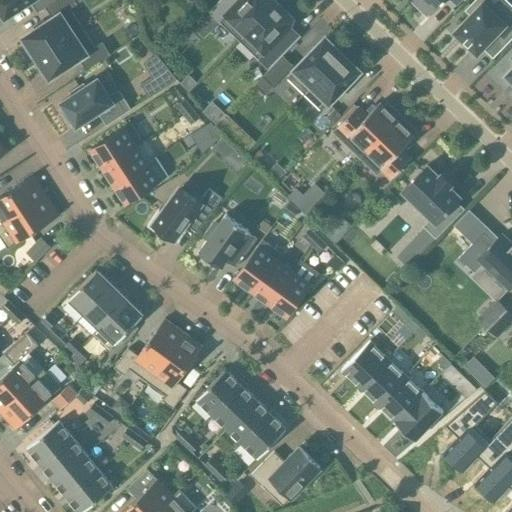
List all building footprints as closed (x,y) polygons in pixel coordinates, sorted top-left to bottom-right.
[(0,0),(0,16),(3,14),(5,17),(31,0),(38,12),(46,7),(56,0),(0,0)] [(53,18),(24,37),(37,57),(83,27),(70,9),(78,4),(83,0),(56,0),(46,7),(53,18)] [(211,12),(196,28),(204,37),(220,21),(239,40),(276,2),(274,0),(220,0),(210,11),(211,12)] [(414,0),(428,13),(428,14),(429,15),(443,0),(452,0),(457,4),(461,0),(414,0)] [(457,30),(456,31),(465,41),(477,53),(496,33),(506,42),(507,41),(511,36),(511,6),(505,0),(503,0),(497,7),(489,0),(477,0),(468,10),(472,14),(457,30)] [(276,2),(239,40),(269,68),(298,38),(285,25),(292,18),(276,2)] [(83,27),(37,57),(50,78),(79,58),(87,70),(111,54),(102,41),(95,46),(83,27)] [(305,94),(343,54),(325,37),(287,77),(305,94)] [(360,71),(343,54),(305,94),(322,110),(360,71)] [(283,55),(263,76),(273,86),(293,65),(283,55)] [(149,97),(177,79),(167,67),(141,84),(149,97)] [(107,124),(131,108),(119,89),(109,95),(98,78),(85,86),(83,82),(69,91),(72,95),(61,102),(64,106),(60,109),(70,124),(74,121),(77,126),(98,112),(107,124)] [(184,114),(193,108),(185,99),(177,105),(184,114)] [(360,157),(401,115),(388,103),(385,107),(380,102),(367,115),(358,106),(333,131),(360,157)] [(200,117),(193,108),(184,114),(192,124),(200,117)] [(413,127),(401,115),(360,157),(377,174),(381,170),(391,179),(412,158),(402,148),(414,135),(410,131),(413,127)] [(131,122),(91,148),(104,167),(135,146),(136,147),(144,142),(131,122)] [(213,143),(223,136),(217,128),(207,135),(213,143)] [(135,146),(104,167),(115,184),(147,163),(146,163),(136,147),(135,146)] [(147,163),(115,184),(127,203),(159,182),(167,177),(169,176),(157,157),(147,163)] [(424,226),(437,238),(465,209),(457,201),(461,197),(450,186),(452,183),(442,173),(439,176),(428,165),(406,187),(403,190),(432,218),(424,226)] [(0,197),(0,225),(43,198),(47,195),(34,175),(0,197)] [(163,212),(159,209),(148,225),(167,239),(170,235),(174,238),(186,223),(198,231),(222,198),(209,188),(199,202),(180,188),(163,212)] [(43,198),(0,225),(0,235),(8,248),(59,215),(47,195),(43,198)] [(290,203),(284,212),(293,218),(300,209),(290,203)] [(468,210),(453,225),(472,243),(459,257),(474,272),(483,262),(497,276),(490,283),(502,295),(509,288),(511,285),(511,244),(511,245),(502,235),(495,242),(485,232),(488,230),(468,210)] [(205,237),(208,239),(199,251),(222,267),(227,259),(237,266),(258,238),(248,231),(249,230),(226,213),(219,224),(215,222),(205,237)] [(311,244),(319,236),(310,228),(303,235),(311,244)] [(327,245),(319,236),(311,244),(320,252),(327,245)] [(29,251),(27,253),(36,262),(51,247),(41,238),(36,243),(29,251)] [(276,260),(277,260),(282,253),(263,239),(235,277),(253,291),(276,260)] [(292,272),(277,260),(276,260),(253,291),(270,303),(292,272)] [(69,297),(85,313),(113,284),(97,269),(69,297)] [(311,285),(292,272),(270,303),(288,316),(311,285)] [(85,313),(99,327),(100,327),(128,299),(113,284),(85,313)] [(144,314),(128,299),(100,327),(99,327),(94,332),(110,348),(116,343),(144,314)] [(497,336),(511,320),(511,312),(498,299),(479,319),(497,336)] [(2,307),(10,316),(17,308),(9,300),(2,307)] [(17,308),(10,316),(19,324),(26,316),(17,308)] [(57,321),(49,313),(42,320),(50,329),(57,321)] [(410,317),(405,323),(413,332),(419,326),(410,317)] [(148,381),(184,332),(165,318),(139,355),(129,348),(115,367),(125,375),(130,368),(148,381)] [(419,326),(413,332),(422,340),(428,334),(419,326)] [(15,364),(0,378),(0,410),(3,408),(45,369),(30,353),(39,344),(28,332),(5,353),(15,364)] [(203,346),(184,332),(148,381),(167,395),(163,400),(173,407),(188,388),(178,381),(203,346)] [(67,345),(75,353),(82,346),(74,337),(67,345)] [(371,339),(343,368),(361,386),(389,357),(371,339)] [(82,346),(75,353),(84,361),(91,354),(82,346)] [(443,355),(438,360),(446,369),(452,363),(443,355)] [(389,357),(361,386),(378,403),(407,374),(389,357)] [(452,363),(446,369),(455,377),(461,371),(452,363)] [(3,408),(0,410),(0,411),(15,427),(16,428),(61,387),(45,369),(3,408)] [(197,399),(213,414),(242,384),(225,369),(197,399)] [(407,374),(378,403),(395,420),(396,420),(424,392),(423,391),(407,374)] [(69,384),(52,401),(60,409),(77,393),(69,384)] [(213,414),(227,428),(256,399),(242,384),(213,414)] [(446,452),(443,455),(454,465),(457,463),(464,470),(478,455),(477,454),(491,440),(491,439),(476,425),(498,402),(485,390),(446,424),(459,437),(445,451),(446,452)] [(395,420),(415,440),(444,410),(424,391),(423,391),(424,392),(396,420),(395,420)] [(131,404),(120,396),(112,407),(123,415),(131,404)] [(227,428),(242,443),(271,413),(256,399),(227,428)] [(98,418),(104,410),(94,403),(88,411),(98,418)] [(104,410),(98,418),(107,425),(113,416),(104,410)] [(287,428),(271,413),(242,443),(258,458),(287,428)] [(477,483),(475,485),(485,496),(488,493),(495,500),(509,485),(511,481),(511,452),(511,450),(511,417),(491,439),(491,440),(477,454),(478,455),(490,467),(476,482),(477,483)] [(41,464),(73,437),(59,420),(27,446),(41,464)] [(122,436),(132,443),(138,434),(128,427),(122,436)] [(176,436),(184,444),(191,436),(183,428),(176,436)] [(138,434),(132,443),(141,450),(147,441),(138,434)] [(191,436),(184,444),(193,452),(200,445),(191,436)] [(86,453),(73,437),(41,464),(54,479),(86,453)] [(320,467),(300,447),(286,462),(274,451),(252,474),(283,505),(320,467)] [(99,469),(86,453),(54,479),(67,495),(99,469)] [(205,464),(213,472),(220,465),(212,457),(205,464)] [(220,465),(213,472),(222,480),(229,473),(220,465)] [(99,469),(67,495),(80,511),(81,511),(113,486),(99,469)] [(156,511),(174,496),(173,495),(158,479),(122,511),(156,511)] [(249,490),(238,480),(224,494),(235,505),(249,490)] [(191,511),(197,507),(180,489),(173,495),(174,496),(156,511),(191,511)]
